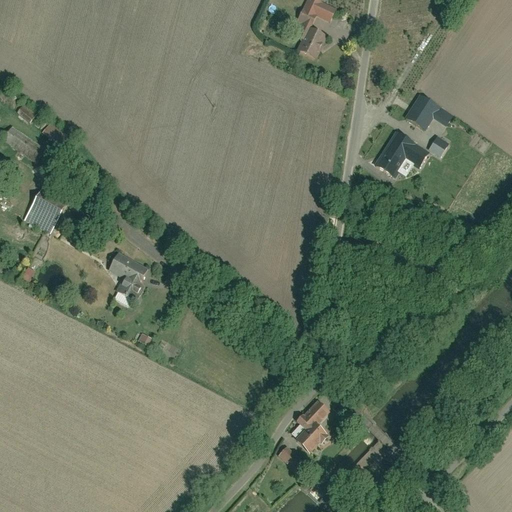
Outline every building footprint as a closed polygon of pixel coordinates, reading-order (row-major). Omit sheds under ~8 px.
[(337,9),(315,0),(309,0),(300,22),(305,25),(299,40),(303,42),(298,52),(317,60),(328,36),(313,30),(319,17),(331,22),(337,9)] [(440,109),(421,98),(407,120),(426,132),(440,109)] [(23,106),(16,117),(31,125),(37,114),(23,106)] [(71,145),(54,129),(53,130),(50,127),(43,134),(64,153),(71,145)] [(47,150),(14,128),(4,141),(38,164),(47,150)] [(431,154),(396,133),(375,167),(396,181),(408,163),(421,171),(431,154)] [(451,147),(439,140),(433,151),(444,158),(451,147)] [(68,203),(44,190),(26,222),(51,235),(68,203)] [(149,271),(121,254),(110,272),(125,280),(118,292),(132,300),(135,295),(139,297),(143,289),(140,287),(149,271)] [(37,273),(30,269),(23,281),(31,285),(37,273)] [(320,402),(299,423),(302,426),(308,432),(316,424),(319,426),(332,414),(320,402)] [(299,441),(297,442),(312,456),(330,438),(319,426),(316,424),(308,432),(299,441)] [(302,426),(293,436),(299,441),(308,432),(302,426)] [(305,462),(289,448),(280,458),(297,472),(305,462)] [(429,457),(425,463),(431,468),(435,463),(429,457)]
